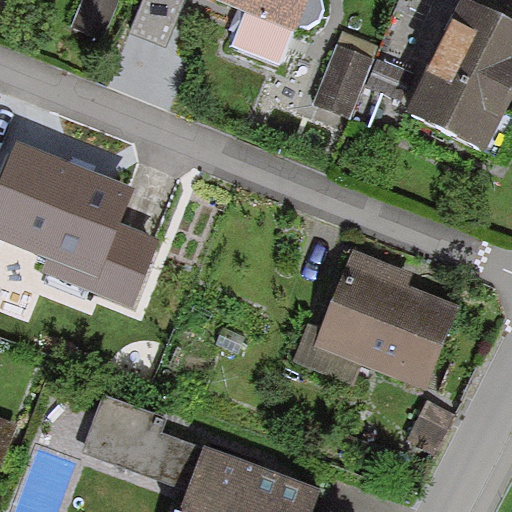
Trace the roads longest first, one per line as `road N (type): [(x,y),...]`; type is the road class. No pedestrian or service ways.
road 1 (residential): [(511,271),(0,71)]
road 2 (residential): [(440,511),(511,372)]
